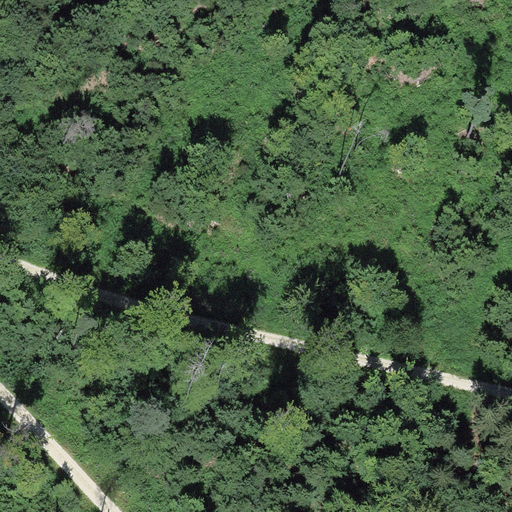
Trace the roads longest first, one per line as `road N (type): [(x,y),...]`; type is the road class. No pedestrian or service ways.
road 1 (track): [(0,256),(110,300),(511,396)]
road 2 (track): [(0,391),(111,511)]
